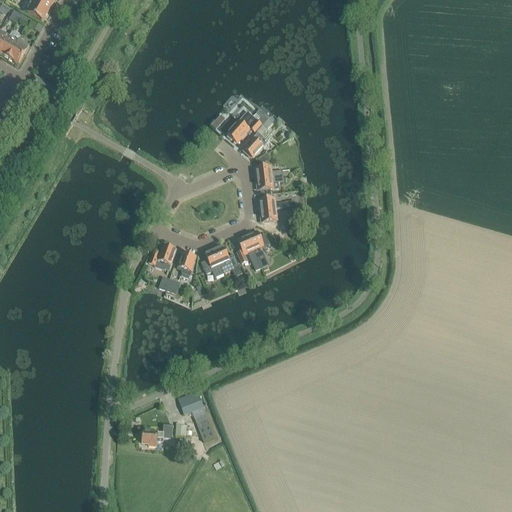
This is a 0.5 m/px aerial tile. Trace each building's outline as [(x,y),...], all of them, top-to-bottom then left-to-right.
[(31,0),(30,3),(48,13),(52,7),(50,7),(52,3),(46,0),(31,0)] [(45,19),(48,13),(30,3),(24,13),(41,23),(43,19),(45,19)] [(35,32),(40,35),(43,29),(38,26),(35,32)] [(0,32),(0,53),(9,38),(0,32)] [(9,38),(0,53),(0,54),(3,56),(2,58),(8,61),(19,43),(21,39),(12,33),(9,38)] [(19,43),(8,61),(14,65),(15,63),(19,65),(24,57),(26,59),(31,50),(19,43)] [(28,87),(54,102),(55,102),(60,93),(47,85),(34,77),(28,87)] [(78,119),(52,105),(47,115),(72,129),(78,119)] [(239,124),(227,137),(237,146),(241,141),(242,143),(247,138),(245,136),(250,131),(254,135),(261,128),(262,128),(269,121),(265,118),(259,112),(253,119),(247,114),(239,124)] [(257,137),(243,152),(252,160),(267,145),(261,139),(267,133),(266,132),(275,122),(271,119),(269,121),(262,128),(256,135),(257,137)] [(261,167),(270,161),(267,156),(258,162),(261,167)] [(255,170),(257,181),(282,178),(282,173),(276,174),(276,176),(271,177),(270,168),(255,170)] [(283,183),(282,178),(257,181),(258,193),(260,192),(261,197),(271,196),(270,191),(273,191),(272,182),(277,182),(277,184),(283,183)] [(261,202),(259,202),(260,213),(286,210),(291,210),(296,209),(295,203),(285,204),(286,205),(280,206),(274,207),(274,200),(271,201),(271,196),(261,197),(261,202)] [(287,215),(286,210),(260,213),(262,225),(264,224),(265,231),(275,230),(274,223),(276,223),(275,214),(281,214),(281,216),(287,215)] [(279,227),(273,236),(282,242),(287,233),(279,227)] [(247,238),(261,271),(268,268),(262,253),(261,253),(260,251),(270,247),(266,235),(259,238),(257,234),(247,238)] [(247,264),(244,256),(247,255),(255,273),(261,271),(247,238),(237,243),(242,253),(237,255),(242,266),(247,264)] [(150,263),(150,264),(155,266),(154,268),(164,272),(165,271),(168,272),(169,269),(175,252),(163,247),(160,254),(159,254),(159,256),(153,254),(150,263)] [(218,250),(213,252),(224,276),(232,272),(235,279),(242,276),(239,269),(236,264),(233,257),(228,259),(223,249),(219,251),(218,250)] [(215,280),(224,276),(213,252),(209,254),(209,255),(205,257),(207,263),(202,265),(202,266),(206,276),(212,274),(215,280)] [(193,265),(195,259),(183,255),(178,271),(182,273),(181,275),(190,278),(194,265),(193,265)] [(163,280),(159,291),(166,293),(170,282),(163,280)] [(175,297),(179,286),(170,282),(166,293),(175,297)] [(194,294),(193,304),(200,301),(200,299),(204,298),(200,288),(196,289),(197,292),(194,294)] [(178,400),(180,405),(184,417),(203,410),(199,398),(196,393),(178,400)] [(206,417),(194,421),(203,445),(214,440),(215,440),(206,417)] [(142,433),(142,445),(148,446),(148,448),(156,449),(156,444),(163,444),(163,441),(172,442),(172,429),(163,428),(163,436),(157,435),(142,433)]
